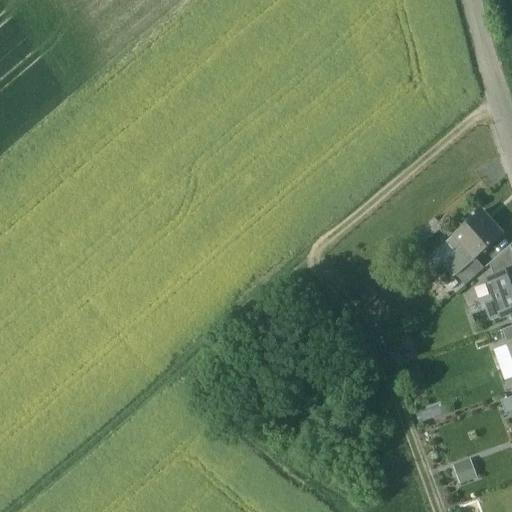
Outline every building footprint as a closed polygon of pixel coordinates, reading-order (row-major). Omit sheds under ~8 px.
[(490,222),(487,225),(478,214),(454,236),(454,237),(463,247),(475,260),(476,260),(502,236),(490,222)] [(454,237),(447,243),(456,253),(463,247),(454,237)] [(456,253),(445,263),(457,276),(475,260),(463,247),(456,253)] [(511,252),(510,247),(489,265),(494,278),(511,271),(511,252)] [(475,260),(457,276),(465,286),(484,270),(476,260),(475,260)] [(511,271),(494,278),(488,280),(495,299),(502,318),(509,315),(511,314),(511,271)] [(495,299),(484,303),(490,322),(502,318),(495,299)] [(511,344),(511,327),(503,330),(509,345),(511,344)] [(511,412),(511,397),(502,402),(506,414),(511,412)] [(473,464),(456,470),(461,485),(478,479),(473,464)]
